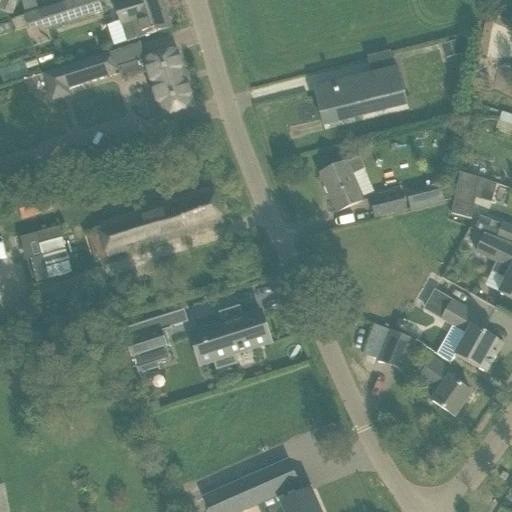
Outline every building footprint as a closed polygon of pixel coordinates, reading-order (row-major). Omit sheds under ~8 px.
[(0,10),(13,15),(18,0),(2,0),(0,5),(0,10)] [(34,0),(24,0),(21,1),(25,14),(38,10),(34,0)] [(45,31),(103,13),(98,0),(72,0),(40,11),(45,31)] [(161,0),(139,0),(116,7),(127,42),(170,28),(161,0)] [(23,16),(11,20),(15,31),(27,27),(23,16)] [(462,56),(458,42),(443,46),(447,59),(462,56)] [(143,60),(119,68),(123,82),(148,74),(161,117),(176,113),(195,107),(177,50),(158,56),(143,60)] [(108,55),(60,70),(67,91),(115,76),(108,55)] [(316,91),(325,125),(408,105),(399,70),(316,91)] [(511,117),(503,114),(498,130),(511,135),(511,117)] [(339,166),(321,174),(338,212),(364,200),(354,176),(365,170),(360,158),(348,163),(348,162),(339,165),(339,166)] [(0,168),(2,177),(22,171),(19,162),(0,167),(0,168)] [(460,174),(451,215),(471,220),(476,199),(479,180),(460,174)] [(112,193),(113,187),(110,182),(105,181),(100,184),(99,190),(102,195),(107,196),(112,193)] [(16,197),(23,220),(53,211),(46,188),(16,197)] [(94,258),(106,254),(107,257),(204,231),(223,225),(212,188),(193,194),(97,222),(98,228),(87,232),(94,258)] [(408,191),(371,200),(375,219),(412,210),(408,191)] [(511,244),(511,230),(506,228),(506,227),(479,217),(474,230),(485,234),(502,241),(506,242),(511,244)] [(502,241),(485,234),(476,255),(496,264),(491,273),(506,280),(499,293),(511,299),(511,244),(506,242),(502,241)] [(86,285),(86,307),(106,307),(106,285),(86,285)] [(455,356),(469,364),(487,374),(503,344),(483,333),(490,321),(452,300),(452,301),(434,290),(423,310),(441,320),(440,321),(466,336),(455,356)] [(216,372),(237,365),(234,355),(270,343),(260,313),(243,318),(239,306),(218,313),(222,325),(190,335),(200,365),(212,361),(216,372)] [(130,339),(126,341),(132,359),(133,358),(136,369),(140,368),(142,374),(159,368),(158,363),(169,359),(166,348),(167,348),(170,347),(165,331),(170,330),(170,328),(188,323),(184,310),(127,328),(130,339)] [(388,330),(376,361),(404,372),(416,341),(388,330)] [(438,394),(432,402),(454,418),(471,394),(450,379),(453,375),(432,360),(419,380),(438,394)] [(235,483),(203,499),(208,511),(240,511),(246,509),(259,503),(262,510),(262,511),(318,511),(315,502),(316,502),(309,487),(299,492),(296,485),(297,484),(286,458),(245,478),(235,483)] [(39,472),(45,511),(74,511),(67,467),(39,472)] [(9,511),(5,486),(0,486),(0,511),(9,511)]
